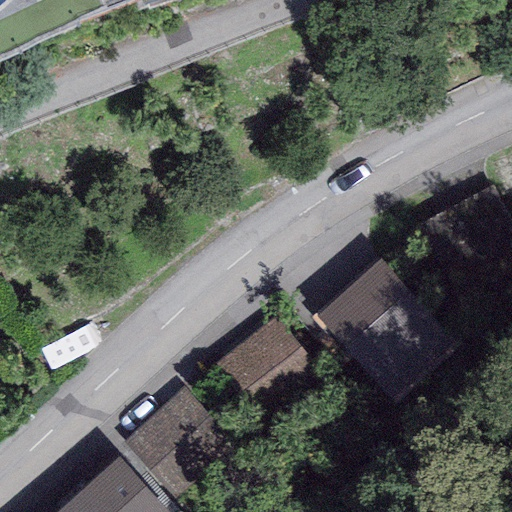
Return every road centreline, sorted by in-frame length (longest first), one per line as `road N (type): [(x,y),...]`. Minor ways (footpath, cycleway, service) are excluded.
road 1 (residential): [(0,488),(197,299),(511,126)]
road 2 (residential): [(295,0),(0,126)]
